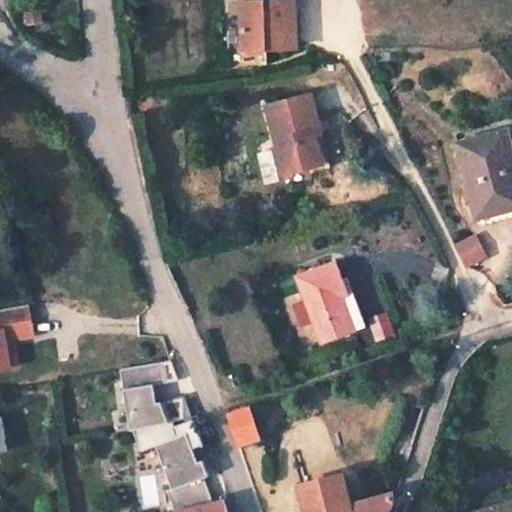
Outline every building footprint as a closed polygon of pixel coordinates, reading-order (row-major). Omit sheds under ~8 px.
[(291,0),(282,0),(238,2),(240,51),(294,49),(291,0)] [(260,106),(281,174),(305,168),(318,164),(308,135),(314,133),(302,94),(260,106)] [(511,139),(509,129),(455,143),(477,232),(511,222),(511,139)] [(306,173),(324,167),(314,133),(308,135),(318,164),(305,168),(306,173)] [(478,234),(456,243),(467,269),(489,260),(478,234)] [(331,266),(295,280),(320,348),(351,336),(338,301),(344,299),(331,266)] [(350,297),(344,299),(338,301),(351,336),(363,331),(350,297)] [(0,370),(19,367),(16,348),(7,349),(6,342),(22,339),(34,337),(29,306),(0,311),(0,370)] [(166,379),(162,362),(120,369),(127,408),(132,407),(135,426),(165,420),(153,400),(156,399),(153,381),(166,379)] [(237,445),(259,438),(249,408),(228,415),(237,445)] [(165,420),(135,426),(132,426),(142,451),(157,445),(174,489),(168,491),(176,510),(214,502),(204,478),(209,476),(203,461),(198,463),(192,447),(202,443),(192,416),(171,423),(169,420),(165,420)] [(340,476),(298,488),(304,511),(390,511),(399,493),(400,491),(350,506),(340,476)] [(511,511),(511,498),(467,511),(511,511)] [(168,511),(224,511),(221,500),(214,502),(176,510),(168,511)]
